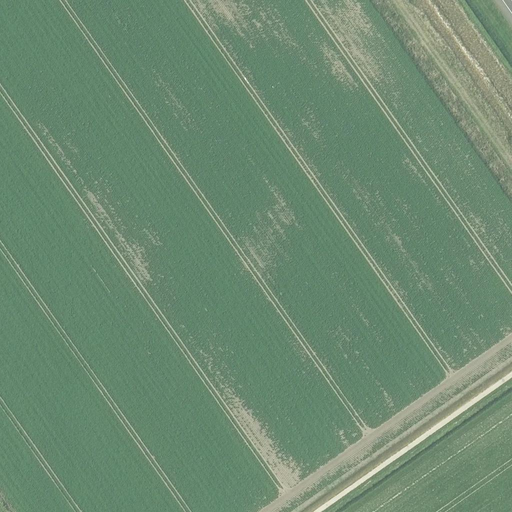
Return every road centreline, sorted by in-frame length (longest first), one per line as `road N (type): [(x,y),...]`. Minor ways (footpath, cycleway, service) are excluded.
road 1 (residential): [(0,324),(22,296),(431,0)]
road 2 (track): [(511,371),(314,511)]
road 3 (unclassified): [(511,105),(438,0)]
